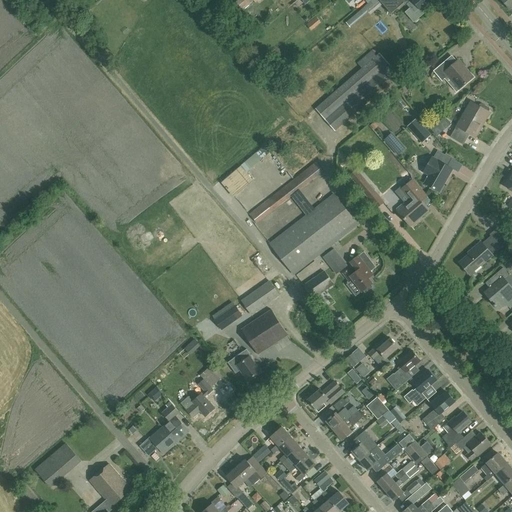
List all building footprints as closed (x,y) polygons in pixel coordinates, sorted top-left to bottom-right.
[(238,0),(234,4),(239,11),(252,0),(256,0),(257,1),(257,0),(238,0)] [(381,2),(378,0),(373,0),(365,8),(369,13),(381,2)] [(378,0),(381,2),(383,5),(391,14),(403,4),(403,3),(404,3),(401,0),(378,0)] [(408,0),(410,1),(407,4),(410,8),(411,9),(407,13),(413,20),(422,13),(420,10),(421,10),(432,0),(408,0)] [(511,0),(501,0),(510,10),(511,7),(511,0)] [(278,63),(275,54),(270,56),(273,65),(278,63)] [(335,132),(398,76),(379,54),(315,109),(335,132)] [(460,89),(473,78),(458,61),(449,69),(443,63),(433,72),(442,82),(448,76),(460,89)] [(475,137),(482,126),(481,126),(483,121),(484,122),(489,113),(488,112),(489,110),(489,108),(482,104),(480,105),(479,106),(471,102),(451,137),(463,144),(469,134),(475,137)] [(430,135),(416,120),(407,128),(421,143),(430,135)] [(384,140),(392,149),(399,142),(392,133),(384,140)] [(437,151),(433,159),(432,158),(423,173),(429,176),(424,184),(439,192),(452,170),(447,167),(451,159),(437,151)] [(256,224),(322,172),(316,163),(249,215),(256,224)] [(222,183),(234,197),(253,181),(241,166),(222,183)] [(363,178),(356,184),(367,198),(375,192),(363,178)] [(404,203),(396,209),(408,224),(410,226),(417,220),(418,219),(421,216),(428,211),(425,207),(420,201),(425,196),(426,197),(426,196),(417,186),(412,180),(401,190),(406,195),(410,200),(405,204),(404,203)] [(294,275),(357,225),(334,195),(270,245),(294,275)] [(506,242),(495,230),(490,235),(491,236),(482,243),(481,242),(474,248),(475,250),(460,263),(473,278),(477,275),(474,271),(492,255),(491,255),(506,242)] [(323,258),(336,275),(347,266),(334,250),(323,258)] [(349,269),(343,274),(350,282),(353,280),(362,292),(363,291),(365,293),(372,287),(371,285),(372,284),(368,279),(373,275),(370,272),(376,267),(364,252),(350,262),(357,271),(353,274),(349,269)] [(484,293),(499,310),(506,304),(508,307),(511,302),(511,288),(505,280),(510,276),(503,268),(489,280),(493,285),(484,293)] [(313,299),(333,285),(324,272),(304,286),(313,299)] [(251,315),(279,296),(269,282),(242,302),(251,315)] [(235,306),(215,321),(221,330),(242,316),(235,306)] [(271,310),(241,330),(257,355),(288,336),(271,310)] [(394,358),(389,362),(386,358),(398,347),(391,339),(384,344),(382,342),(369,353),(374,360),(374,359),(382,368),(388,362),(392,366),(395,363),(393,361),(395,359),(394,358)] [(236,374),(241,370),(248,381),(260,372),(251,359),(253,358),(247,349),(228,362),(236,374)] [(389,382),(391,385),(396,390),(411,377),(411,376),(410,377),(406,373),(420,361),(411,351),(402,359),(401,358),(397,361),(402,367),(393,374),(395,376),(389,382)] [(353,354),(346,360),(353,367),(359,362),(353,354)] [(358,366),(364,374),(371,368),(365,361),(358,366)] [(207,369),(218,381),(225,375),(214,363),(207,369)] [(422,393),(437,380),(428,370),(418,378),(417,377),(412,381),(417,387),(413,390),(412,389),(404,396),(410,403),(413,400),(417,405),(426,397),(422,393)] [(369,387),(376,381),(373,377),(366,383),(369,387)] [(208,395),(213,390),(204,380),(199,385),(205,392),(203,394),(202,393),(193,402),(188,397),(181,403),(193,417),(200,411),(205,417),(215,408),(204,397),(207,394),(208,395)] [(331,404),(344,393),(335,381),(322,391),(321,389),(308,400),(318,412),(325,406),(323,403),(327,400),(331,404)] [(154,396),(163,392),(160,386),(151,389),(154,396)] [(445,418),(441,414),(455,402),(446,392),(436,400),(435,399),(430,404),(435,410),(423,420),(431,430),(445,418)] [(388,411),(381,403),(377,398),(366,407),(378,420),(383,416),(388,411)] [(342,399),(334,406),(338,411),(347,404),(342,399)] [(170,438),(175,444),(176,443),(174,442),(177,440),(178,441),(179,440),(180,441),(181,441),(186,437),(186,436),(185,435),(189,431),(175,416),(179,412),(170,402),(166,405),(168,408),(163,413),(169,420),(168,421),(169,422),(162,428),(171,437),(170,438)] [(336,412),(326,420),(334,430),(357,411),(353,406),(348,411),(345,408),(338,414),(336,412)] [(181,413),(186,422),(190,420),(184,411),(181,413)] [(357,411),(334,430),(342,439),(352,431),(358,425),(356,423),(362,417),(357,411)] [(388,411),(383,416),(388,422),(390,424),(395,419),(388,411)] [(448,433),(443,438),(451,448),(464,437),(460,432),(472,422),(463,412),(454,420),(453,419),(449,422),(443,427),(448,433)] [(133,426),(128,430),(132,434),(137,430),(133,426)] [(279,447),(291,436),(282,427),(270,437),(277,445),(271,450),(274,453),(280,448),(279,447)] [(171,437),(162,428),(150,438),(150,437),(140,446),(149,456),(158,448),(164,454),(175,444),(170,438),(171,437)] [(364,430),(351,442),(356,447),(351,451),(360,460),(377,445),(375,446),(368,438),(370,436),(364,430)] [(467,434),(456,444),(462,450),(464,448),(468,454),(467,455),(471,460),(477,455),(478,456),(491,445),(481,433),(477,436),(472,440),(467,434)] [(287,456),(299,446),(291,436),(279,447),(280,448),(285,454),(279,459),(282,463),(288,458),(287,456)] [(415,441),(404,450),(416,464),(427,455),(415,441)] [(66,444),(36,470),(50,487),(81,461),(66,444)] [(260,462),(271,452),(265,445),(254,455),(260,462)] [(377,445),(360,460),(368,470),(372,466),(378,461),(382,458),(387,464),(403,450),(398,445),(386,455),(377,445)] [(295,466),(307,455),(299,446),(287,456),(288,458),(294,464),(288,469),(291,473),(297,467),(295,466)] [(434,458),(439,468),(452,461),(446,451),(434,458)] [(496,474),(507,464),(498,453),(481,468),(487,475),(484,478),(487,481),(496,474)] [(295,466),(297,467),(302,473),(296,479),(299,482),(306,476),(305,475),(316,465),(307,455),(295,466)] [(246,480),(248,478),(253,484),(267,473),(256,461),(251,466),(245,459),(236,468),(246,480)] [(106,500),(112,506),(131,490),(109,464),(90,480),(106,500)] [(511,478),(511,469),(507,464),(496,474),(505,484),(511,478)] [(464,483),(479,471),(474,465),(460,477),(464,483)] [(405,483),(412,477),(419,472),(415,467),(406,475),(406,474),(385,491),(393,501),(403,492),(400,488),(405,483)] [(250,487),(253,484),(248,478),(246,480),(236,468),(226,476),(237,488),(244,481),(250,487)] [(377,482),(385,491),(406,474),(402,470),(395,476),(392,478),(387,473),(377,482)] [(325,472),(314,481),(320,487),(330,478),(325,472)] [(510,489),(511,492),(511,478),(505,484),(499,489),(503,495),(510,489)] [(421,487),(416,482),(407,490),(412,495),(421,487)] [(223,485),(217,490),(223,498),(229,493),(223,485)] [(421,488),(412,496),(417,501),(426,494),(421,488)] [(331,498),(326,492),(322,495),(327,501),(329,499),(339,511),(349,504),(339,491),(331,498)] [(248,510),(248,509),(254,505),(243,493),(237,498),(248,510)] [(422,505),(425,509),(438,498),(435,494),(422,505)] [(202,511),(219,511),(214,505),(220,500),(217,497),(211,502),(212,504),(202,511)] [(425,509),(422,511),(431,511),(432,511),(444,501),(440,497),(438,498),(425,509)] [(327,501),(321,506),(317,500),(313,503),(318,509),(319,508),(323,511),(339,511),(329,499),(327,501)] [(112,506),(106,500),(95,509),(97,511),(109,511),(114,508),(112,506)] [(403,511),(420,511),(413,503),(403,511)]
